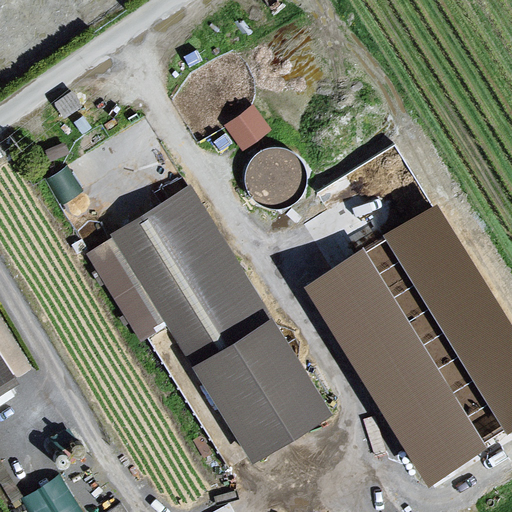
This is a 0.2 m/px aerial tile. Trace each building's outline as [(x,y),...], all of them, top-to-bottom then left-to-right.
[(253,98),(223,119),(242,145),(272,124),(253,98)] [(296,142),(246,147),(252,198),(302,193),(296,142)] [(327,411),(191,191),(119,235),(255,455),(327,411)] [(511,426),(511,333),(437,211),(311,289),(428,478),(511,426)] [(83,511),(60,470),(21,491),(32,511),(83,511)]
